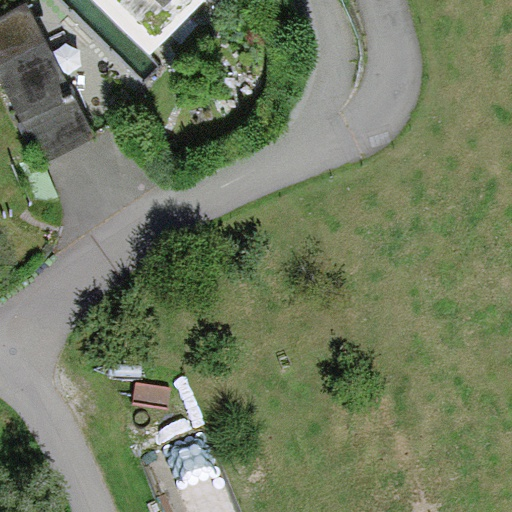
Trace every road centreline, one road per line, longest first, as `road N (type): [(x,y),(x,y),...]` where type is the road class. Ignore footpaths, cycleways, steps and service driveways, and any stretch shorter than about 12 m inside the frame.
road 1 (residential): [(9,361),(88,272),(162,217),(309,138)]
road 2 (residential): [(309,138),(376,106),(390,82),(380,0)]
road 3 (residential): [(9,361),(92,511)]
road 4 (residential): [(309,138),(330,78),(318,0)]
